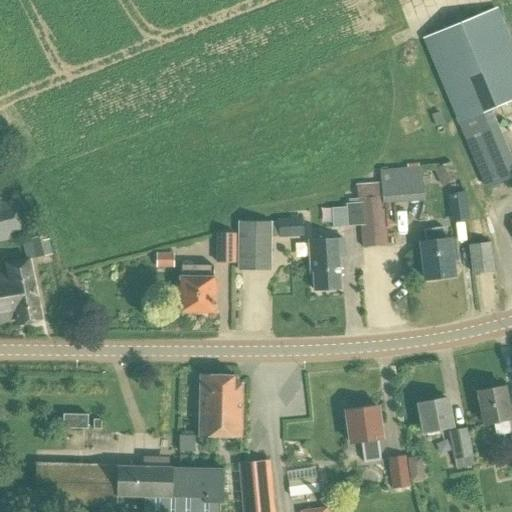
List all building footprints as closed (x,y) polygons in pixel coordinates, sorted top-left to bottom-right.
[(423,40),(458,123),(491,109),(511,100),(511,45),(497,9),(423,40)] [(433,116),(430,117),(434,127),(443,124),(438,113),(432,115),(433,116)] [(511,159),(502,135),(469,149),(485,187),(511,175),(511,159)] [(388,246),(385,203),(423,201),(421,167),(379,170),(380,183),(355,185),(356,199),(349,200),(349,204),(346,204),(348,227),(359,226),(361,248),(388,246)] [(452,167),(436,176),(441,187),(458,178),(452,167)] [(451,223),(468,221),(465,192),(448,194),(451,223)] [(0,242),(23,238),(16,201),(0,204),(0,242)] [(279,239),(303,237),(302,218),(288,219),(278,219),(279,239)] [(272,272),(273,222),(238,222),(238,271),(272,272)] [(445,240),(443,227),(424,230),(425,242),(420,243),(424,280),(455,276),(453,261),(457,261),(454,239),(445,240)] [(235,263),(235,234),(216,234),(216,263),(235,263)] [(31,239),(35,258),(52,255),(48,236),(31,239)] [(340,289),(339,258),(345,258),(345,240),(309,241),(310,272),(313,272),(313,290),(315,290),(318,292),(327,292),(329,289),(340,289)] [(473,273),(493,271),(490,243),(469,245),(473,273)] [(173,268),(173,253),(155,253),(155,268),(173,268)] [(9,272),(0,273),(0,323),(15,321),(16,321),(17,325),(31,322),(38,321),(43,320),(31,264),(30,259),(30,257),(27,258),(6,262),(9,272)] [(216,312),(217,278),(213,278),(213,266),(182,265),(182,276),(181,312),(196,312),(199,314),(207,314),(209,312),(216,312)] [(242,437),(243,383),(237,377),(201,376),(201,379),(196,380),(196,389),(201,391),(200,436),(242,437)] [(510,433),(508,422),(511,421),(504,387),(478,393),(484,426),(493,425),(495,436),(510,433)] [(424,433),(452,427),(447,399),(419,404),(424,433)] [(379,461),(377,440),(382,440),(378,407),(346,411),(351,443),(360,442),(363,463),(379,461)] [(87,429),(87,415),(62,414),(62,429),(87,429)] [(455,470),(474,466),(466,428),(448,432),(455,470)] [(410,497),(404,456),(387,458),(391,490),(405,488),(406,497),(410,497)] [(271,460),(237,463),(237,467),(241,511),(274,511),(274,490),(271,460)] [(224,504),(225,469),(111,466),(111,465),(34,463),(34,507),(116,509),(116,497),(144,497),(144,511),(217,511),(218,504),(224,504)] [(319,471),(292,474),(293,483),(307,482),(307,483),(320,481),(319,471)] [(317,483),(288,488),(290,497),(319,493),(317,483)]
